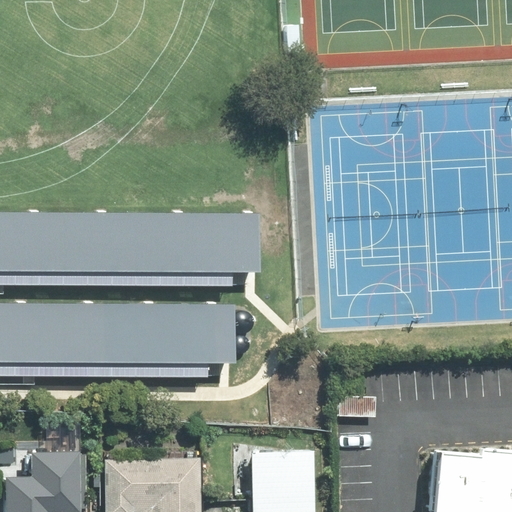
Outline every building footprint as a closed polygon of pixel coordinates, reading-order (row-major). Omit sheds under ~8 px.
[(251,207),(0,205),(0,277),(250,279),(251,207)] [(231,300),(0,297),(0,367),(230,370),(231,300)] [(511,511),(511,451),(419,442),(415,508),(418,511),(511,511)] [(34,476),(3,477),(3,511),(54,511),(54,509),(83,508),(82,447),(33,447),(34,476)] [(317,511),(316,447),(254,449),(255,511),(317,511)] [(202,511),(202,455),(106,456),(107,511),(135,511),(136,511),(140,511),(202,511)]
